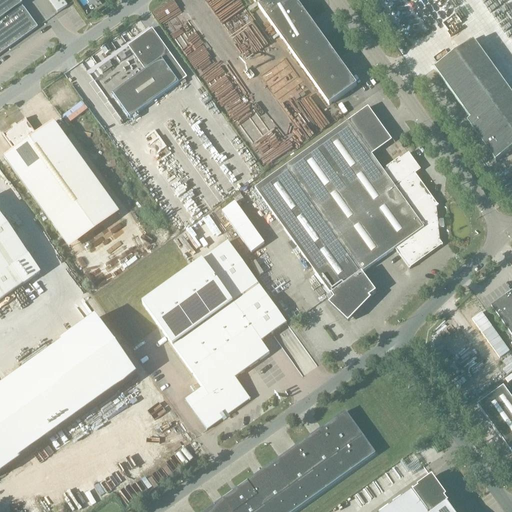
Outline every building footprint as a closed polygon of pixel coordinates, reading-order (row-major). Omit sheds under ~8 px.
[(23,9),(16,0),(0,0),(0,54),(37,28),(23,9)] [(65,11),(58,0),(44,0),(55,17),(65,11)] [(252,0),(329,106),(357,86),(295,0),(252,0)] [(444,0),(384,0),(417,45),(456,17),(444,0)] [(152,29),(128,47),(145,71),(112,94),(130,119),(179,84),(162,59),(170,54),(152,29)] [(511,150),(511,95),(481,52),(474,42),(435,70),(471,120),(468,123),(496,162),(511,150)] [(194,53),(189,57),(194,63),(199,58),(194,53)] [(183,109),(191,102),(185,95),(177,102),(183,109)] [(196,115),(203,111),(201,108),(189,114),(192,122),(198,119),(196,115)] [(383,171),(372,156),(392,141),(368,108),(254,189),(330,295),(346,318),(360,308),(357,305),(361,303),(361,304),(376,293),(362,274),(362,273),(395,250),(409,270),(443,246),(440,242),(437,208),(438,207),(415,174),(421,170),(409,154),(400,160),(399,158),(386,168),(387,169),(383,171)] [(120,214),(107,197),(54,123),(37,135),(25,120),(18,125),(18,126),(17,127),(15,126),(12,128),(13,130),(11,131),(10,131),(3,136),(14,151),(4,159),(70,250),(120,214)] [(140,168),(134,171),(140,182),(146,179),(140,168)] [(235,203),(222,213),(251,254),(264,244),(235,203)] [(23,222),(54,272),(64,265),(33,216),(23,222)] [(0,301),(22,286),(10,270),(26,258),(0,221),(0,301)] [(228,243),(142,304),(174,348),(203,389),(186,401),(207,430),(250,400),(235,379),(269,354),(261,343),(287,324),(228,243)] [(66,283),(74,275),(68,269),(59,277),(66,283)] [(511,291),(491,306),(511,335),(511,291)] [(510,352),(482,313),(472,320),(500,359),(510,352)] [(0,387),(0,474),(138,376),(97,318),(0,387)] [(511,399),(503,388),(477,406),(511,454),(511,399)] [(345,412),(209,510),(205,511),(295,511),(376,455),(345,412)] [(451,511),(447,504),(448,503),(431,479),(413,492),(413,491),(412,492),(383,511),(451,511)]
